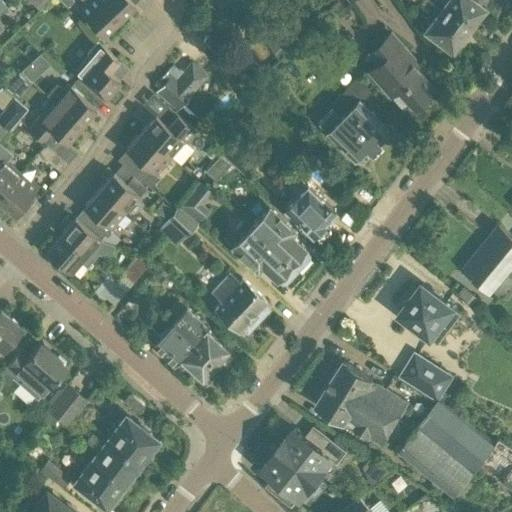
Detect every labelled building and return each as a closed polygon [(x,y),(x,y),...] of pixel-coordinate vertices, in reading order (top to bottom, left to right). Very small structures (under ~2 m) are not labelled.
[(118,18),(100,0),(86,0),(84,2),(83,1),(77,7),(102,34),(118,18)] [(100,0),(118,18),(135,3),(132,1),(133,0),(100,0)] [(466,27),(431,0),(416,0),(431,11),(433,8),(437,11),(425,28),(451,48),(466,27)] [(431,0),(466,27),(482,6),(481,5),(484,0),(445,0),(443,3),(438,0),(431,0)] [(412,63),(416,59),(391,31),(369,51),(378,61),(368,70),(390,95),(398,88),(413,106),(434,88),(412,63)] [(276,56),(290,42),(284,36),(270,50),(276,56)] [(74,70),(79,74),(99,91),(105,96),(120,78),(107,68),(117,57),(97,40),(87,51),(89,53),(74,70)] [(217,60),(230,73),(243,58),(230,46),(217,60)] [(209,73),(191,57),(181,68),(178,67),(168,58),(162,65),(167,69),(158,79),(162,82),(155,90),(177,108),(209,73)] [(82,88),(78,92),(67,83),(63,88),(56,82),(46,93),(55,100),(54,101),(81,124),(95,107),(90,102),(99,91),(79,74),(74,81),(82,88)] [(327,128),(324,130),(351,158),(360,158),(368,150),(369,151),(380,141),(378,140),(387,132),(387,127),(361,100),(370,90),(357,76),(332,100),(344,113),(341,116),(333,108),(320,121),(327,128)] [(22,90),(10,80),(4,86),(16,97),(22,90)] [(14,95),(0,111),(0,120),(9,128),(27,107),(14,95)] [(81,124),(54,101),(45,111),(44,110),(29,128),(45,142),(53,148),(63,137),(66,141),(81,124)] [(155,113),(140,130),(170,156),(184,140),(186,141),(196,129),(167,104),(158,116),(155,113)] [(170,156),(140,130),(125,147),(143,162),(134,172),(150,186),(159,176),(156,173),(170,156)] [(53,148),(45,142),(37,151),(60,170),(68,161),(53,148)] [(0,194),(20,172),(10,163),(11,161),(6,157),(11,152),(1,144),(0,144),(0,194)] [(216,148),(211,144),(205,151),(211,155),(216,148)] [(248,166),(228,146),(222,153),(242,172),(248,166)] [(225,161),(216,153),(203,168),(212,176),(225,161)] [(113,171),(98,188),(125,211),(134,201),(135,202),(141,195),(138,193),(144,185),(132,175),(126,182),(113,171)] [(20,172),(0,194),(0,200),(14,213),(38,185),(32,179),(30,181),(20,172)] [(305,183),(298,176),(288,187),(294,192),(282,205),(316,237),(320,237),(328,229),(327,224),(322,220),(334,208),(306,182),(305,183)] [(213,206),(232,210),(236,187),(217,184),(213,206)] [(83,205),(84,206),(75,216),(100,237),(104,232),(107,234),(117,222),(116,221),(125,211),(98,188),(83,205)] [(193,203),(182,194),(176,201),(193,217),(200,210),(193,203)] [(162,199),(156,207),(166,214),(171,206),(162,199)] [(181,237),(195,223),(177,206),(164,221),(181,237)] [(249,225),(296,269),(308,256),(308,252),(288,233),(292,229),(267,206),(249,225)] [(74,215),(60,232),(86,255),(95,245),(97,246),(102,239),(100,237),(75,216),(74,215)] [(511,233),(499,223),(461,269),(489,292),(511,263),(511,233)] [(296,269),(249,225),(231,245),(256,268),(260,264),(279,282),(284,282),(296,269)] [(86,255),(60,232),(45,249),(72,272),(81,261),(82,262),(88,256),(86,255)] [(137,252),(121,271),(132,281),(148,261),(137,252)] [(166,273),(157,265),(149,274),(158,282),(166,273)] [(221,299),(214,306),(238,329),(241,326),(247,331),(270,307),(263,301),(266,299),(242,276),(238,280),(228,271),(211,289),(221,299)] [(107,288),(114,279),(107,273),(93,289),(104,298),(106,296),(114,303),(118,297),(107,288)] [(126,289),(114,279),(107,288),(118,297),(126,289)] [(453,306),(421,282),(408,299),(404,299),(399,305),(401,309),(398,313),(432,338),(433,336),(438,341),(448,327),(441,321),(453,306)] [(477,296),(464,285),(458,293),(471,303),(477,296)] [(169,321),(220,367),(232,353),(225,347),(226,346),(205,327),(207,325),(185,304),(184,305),(176,298),(170,305),(178,312),(169,321)] [(22,325),(0,307),(0,350),(1,350),(2,351),(22,325)] [(220,367),(169,321),(158,334),(151,327),(144,334),(151,341),(151,343),(172,363),(179,356),(200,376),(201,374),(208,380),(220,367)] [(37,340),(22,358),(20,360),(48,384),(65,364),(37,340)] [(20,360),(22,358),(15,352),(0,370),(0,382),(4,386),(12,376),(19,381),(25,373),(44,389),(48,384),(20,360)] [(435,395),(449,373),(415,352),(401,374),(435,395)] [(365,407),(393,425),(408,402),(373,379),(374,378),(345,359),(333,378),(348,387),(339,401),(349,408),(352,403),(362,410),(365,407)] [(348,387),(333,378),(316,404),(345,423),(346,421),(381,443),(393,425),(365,407),(362,410),(352,403),(349,408),(339,401),(348,387)] [(57,397),(77,412),(88,398),(67,381),(63,386),(55,395),(57,397)] [(57,397),(55,395),(45,407),(64,424),(65,422),(67,424),(77,412),(57,397)] [(416,428),(472,473),(478,465),(511,488),(511,444),(500,437),(496,442),(440,398),(416,428)] [(124,414),(107,436),(139,461),(156,439),(124,414)] [(316,475),(324,464),(323,464),(330,456),(337,461),(346,450),(317,427),(309,437),(295,426),(288,435),(287,435),(279,445),(316,475)] [(472,473),(416,428),(402,446),(459,490),(472,473)] [(139,461),(107,436),(90,458),(122,483),(139,461)] [(264,465),(278,476),(269,487),(291,504),(307,484),(308,485),(316,475),(279,445),(270,455),(271,456),(264,465)] [(63,485),(70,474),(48,458),(40,468),(63,485)] [(122,483),(90,458),(73,480),(105,505),(122,483)] [(75,511),(45,489),(27,511),(75,511)] [(338,511),(373,511),(360,494),(338,511)]
